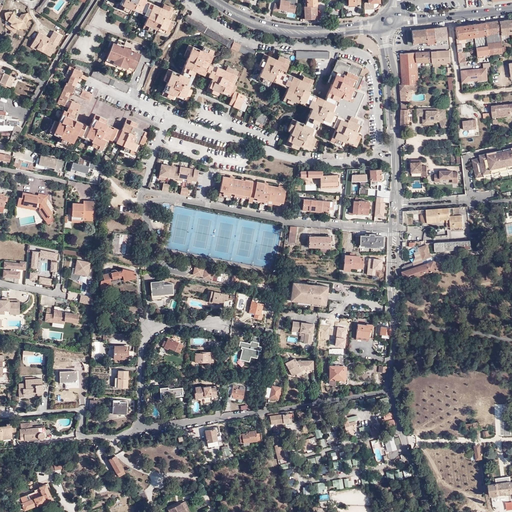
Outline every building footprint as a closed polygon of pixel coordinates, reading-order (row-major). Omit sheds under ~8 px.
[(48,0),(44,0),(36,11),(39,13),(48,0)] [(169,21),(174,9),(163,4),(162,8),(145,1),(145,0),(121,0),(120,4),(121,5),(120,9),(129,13),(131,9),(148,16),(143,28),(154,32),(155,28),(168,34),(173,23),(169,21)] [(303,0),(304,19),(321,18),(321,11),(316,10),(316,0),(303,0)] [(364,3),(364,9),(373,9),(375,8),(377,7),(378,6),(379,3),(378,0),(367,0),(368,3),(364,3)] [(25,24),(28,21),(26,14),(21,15),(18,19),(15,18),(14,14),(11,12),(5,13),(5,14),(6,19),(12,23),(13,27),(18,30),(19,28),(21,29),(26,28),(25,24)] [(184,22),(227,46),(231,40),(188,16),(184,22)] [(511,32),(509,20),(499,21),(501,40),(505,39),(505,35),(511,34),(511,32)] [(497,21),(484,23),(487,46),(489,54),(502,53),(497,21)] [(484,23),(473,24),(475,41),(475,45),(476,47),(487,46),(484,23)] [(475,41),(473,24),(455,27),(457,39),(456,39),(459,63),(463,62),(472,61),(471,56),(469,56),(468,50),(462,51),(461,44),(465,43),(465,42),(471,41),(475,41)] [(445,27),(433,28),(435,44),(435,45),(447,44),(445,27)] [(425,29),(427,42),(427,44),(435,44),(433,28),(430,29),(425,29)] [(425,29),(411,31),(412,35),(409,36),(410,43),(427,42),(425,29)] [(38,46),(52,54),(62,36),(54,32),(49,39),(48,41),(46,40),(47,38),(38,33),(30,47),(35,50),(36,48),(38,46)] [(234,42),(231,48),(238,51),(241,45),(234,42)] [(131,49),(130,50),(129,52),(123,49),(124,47),(124,46),(117,43),(116,45),(113,43),(107,58),(114,60),(113,63),(112,64),(117,66),(116,66),(122,68),(127,70),(127,69),(128,67),(135,69),(141,54),(137,52),(131,49)] [(204,75),(209,63),(214,51),(203,47),(202,50),(189,45),(184,56),(188,58),(183,70),(193,75),(195,71),(204,75)] [(241,45),(238,51),(253,57),(256,51),(241,45)] [(50,56),(52,54),(38,46),(36,48),(50,56)] [(489,54),(487,46),(476,47),(477,56),(489,54)] [(450,51),(432,52),(433,62),(433,63),(434,63),(441,63),(451,62),(450,51)] [(401,54),(402,85),(413,84),(418,84),(419,84),(418,62),(433,62),(432,52),(401,54)] [(308,106),(312,94),(309,93),(314,81),(303,76),(301,80),(284,73),(289,60),(278,55),(276,60),(264,54),(260,63),(264,65),(262,70),(258,79),(269,84),(271,81),(288,88),(282,100),(293,105),(295,101),(308,106)] [(325,99),(317,96),(311,108),(306,120),(318,125),(319,121),(336,128),(331,140),(343,145),(345,142),(356,147),(361,136),(356,134),(362,121),(354,118),(364,94),(357,91),(363,76),(359,74),(362,68),(351,64),(350,65),(338,60),(328,82),(332,83),(325,99)] [(208,76),(213,65),(209,63),(204,75),(208,76)] [(212,78),(217,67),(213,65),(208,76),(212,78)] [(83,72),(81,71),(79,70),(79,68),(80,68),(76,66),(75,68),(69,66),(66,72),(71,74),(67,82),(66,82),(61,94),(57,92),(54,99),(58,101),(57,102),(68,107),(66,111),(63,110),(58,122),(54,120),(49,132),(61,137),(60,141),(71,147),(76,134),(92,141),(91,145),(102,150),(108,138),(124,146),(122,150),(133,155),(139,143),(143,145),(152,125),(132,116),(134,112),(129,110),(125,110),(91,95),(91,93),(74,85),(77,78),(80,79),(80,77),(86,80),(88,76),(82,74),(83,72)] [(232,97),(234,91),(237,86),(233,84),(238,71),(228,67),(225,70),(217,67),(212,78),(207,91),(220,96),(221,92),(232,97)] [(0,82),(10,87),(14,77),(17,78),(17,76),(15,75),(14,77),(4,73),(5,71),(0,68),(0,82)] [(192,79),(181,74),(169,69),(164,80),(168,81),(162,95),(173,100),(175,96),(187,101),(192,90),(188,88),(192,79)] [(129,87),(94,70),(91,77),(127,93),(129,87)] [(193,75),(183,70),(181,74),(192,79),(193,75)] [(402,85),(400,85),(402,106),(402,107),(407,107),(406,92),(408,90),(414,89),(413,84),(402,85)] [(250,98),(234,91),(232,97),(229,104),(244,111),(250,98)] [(317,96),(312,94),(308,106),(311,108),(317,96)] [(492,117),(511,114),(511,104),(491,107),(492,117)] [(427,109),(423,109),(423,116),(425,116),(425,119),(423,118),(423,124),(434,124),(434,121),(434,119),(440,120),(440,121),(442,128),(449,126),(445,116),(446,109),(439,109),(439,111),(427,111),(427,109)] [(267,117),(259,113),(256,122),(264,125),(267,117)] [(7,125),(17,126),(18,120),(17,120),(17,119),(12,118),(12,116),(5,115),(0,114),(0,130),(3,131),(3,130),(4,125),(7,125)] [(312,137),(316,129),(305,124),(292,119),(288,130),(292,132),(288,140),(293,142),(291,146),(297,149),(299,145),(311,151),(316,139),(312,137)] [(316,129),(318,125),(306,120),(305,124),(316,129)] [(10,139),(15,142),(25,122),(23,121),(19,128),(17,126),(10,139)] [(511,168),(511,147),(490,152),(491,154),(487,154),(487,153),(479,155),(480,157),(472,159),(476,177),(484,175),(511,168)] [(11,155),(0,153),(0,159),(10,162),(11,155)] [(54,170),(58,171),(61,158),(54,157),(54,158),(40,156),(38,163),(36,163),(35,167),(44,169),(45,165),(55,167),(54,170)] [(422,176),(427,176),(427,166),(422,166),(422,162),(417,162),(417,160),(412,160),(412,173),(422,172),(422,176)] [(169,177),(171,166),(162,164),(160,175),(168,176),(169,177)] [(180,168),(171,166),(169,177),(174,178),(178,179),(178,177),(180,168)] [(180,166),(180,168),(178,177),(183,178),(187,179),(190,168),(180,166)] [(196,181),(199,170),(190,168),(187,179),(196,181)] [(511,168),(484,175),(484,176),(484,177),(492,176),(500,174),(511,171),(511,168)] [(381,174),(381,170),(370,170),(371,184),(377,184),(377,179),(381,179),(382,180),(383,181),(385,180),(384,174),(381,174)] [(337,175),(322,176),(320,176),(320,177),(321,187),(338,186),(337,175)] [(234,179),(230,178),(223,176),(220,191),(224,192),(246,196),(250,197),(252,183),(241,180),(234,179)] [(256,183),(252,183),(250,197),(248,204),(252,204),(254,198),(256,183)] [(268,186),(256,183),(254,198),(257,199),(279,203),(283,204),(286,190),(282,189),(278,188),(268,186)] [(52,213),(46,203),(43,199),(37,197),(36,203),(29,202),(30,193),(22,192),(21,197),(24,197),(22,203),(28,204),(28,206),(36,208),(36,206),(39,207),(39,211),(47,224),(54,219),(51,214),(52,213)] [(43,199),(46,203),(47,195),(38,193),(38,195),(30,193),(29,202),(36,203),(37,197),(43,199)] [(35,210),(36,208),(28,206),(28,204),(22,203),(24,197),(21,197),(19,196),(17,206),(35,210)] [(315,211),(317,200),(299,199),(298,206),(303,207),(303,210),(315,211)] [(334,202),(317,200),(315,211),(329,213),(329,210),(333,210),(334,202)] [(83,217),(93,218),(93,201),(83,201),(83,203),(72,203),(72,208),(72,214),(71,219),(83,220),(83,217)] [(369,202),(353,201),(353,207),(349,207),(349,215),(352,215),(352,213),(368,214),(369,202)] [(447,220),(447,222),(448,236),(435,236),(435,239),(433,239),(433,243),(435,242),(471,241),(467,207),(427,209),(427,221),(447,220)] [(297,227),(290,226),(288,242),(294,243),(297,227)] [(360,243),(360,245),(364,245),(364,247),(378,247),(378,246),(382,246),(382,236),(373,236),(373,234),(369,234),(369,236),(360,235),(360,236),(360,243)] [(309,247),(320,247),(329,247),(330,247),(330,237),(309,236),(309,247)] [(446,250),(472,248),(471,241),(435,242),(436,252),(446,252),(446,250)] [(404,272),(406,280),(436,270),(441,268),(439,258),(436,259),(436,258),(433,259),(430,250),(428,246),(428,245),(426,246),(420,248),(420,250),(417,252),(415,252),(416,257),(413,262),(415,267),(404,272)] [(358,268),(358,267),(359,263),(362,263),(363,258),(359,257),(359,256),(345,255),(343,270),(349,271),(350,268),(358,268)] [(402,268),(404,272),(415,267),(413,262),(406,265),(402,268)] [(211,280),(213,271),(203,269),(204,267),(195,265),(193,274),(203,277),(203,278),(211,280)] [(100,283),(100,284),(104,286),(105,283),(108,282),(110,280),(119,277),(119,276),(122,275),(123,277),(123,279),(135,276),(134,271),(122,268),(122,270),(118,272),(117,271),(115,270),(112,270),(111,272),(103,274),(104,280),(101,281),(100,283)] [(240,277),(233,275),(231,282),(238,284),(240,277)] [(295,300),(295,302),(320,305),(320,303),(321,297),(326,298),(328,286),(318,284),(313,284),(314,281),(307,280),(307,283),(293,281),(291,294),(296,294),(295,300)] [(150,282),(152,294),(164,293),(164,294),(173,293),(172,284),(163,285),(163,281),(150,282)] [(101,291),(103,294),(104,294),(106,287),(111,285),(108,282),(105,283),(104,286),(100,284),(100,287),(101,289),(101,291)] [(228,294),(211,291),(210,296),(209,302),(216,303),(216,302),(223,304),(224,299),(227,299),(228,294)] [(8,302),(8,299),(7,299),(2,299),(0,299),(0,313),(4,313),(4,311),(9,311),(19,311),(19,301),(8,302)] [(260,314),(263,304),(251,302),(249,312),(255,314),(254,318),(262,319),(263,314),(260,314)] [(45,321),(52,322),(54,310),(47,309),(45,321)] [(54,310),(52,322),(64,324),(64,321),(77,323),(78,314),(69,313),(69,315),(64,315),(61,315),(61,312),(61,311),(60,311),(54,310)] [(314,324),(293,321),(292,330),(306,332),(304,342),(311,343),(314,324)] [(358,324),(356,336),(368,338),(369,332),(371,332),(372,324),(366,324),(366,325),(358,324)] [(391,327),(381,326),(380,334),(390,336),(391,327)] [(180,353),(183,344),(168,338),(167,341),(164,340),(162,345),(165,346),(164,347),(168,349),(169,348),(180,353)] [(344,355),(344,353),(344,343),(333,343),(333,355),(336,355),(340,355),(344,355)] [(127,346),(122,345),(122,348),(114,347),(114,359),(129,359),(129,357),(134,357),(134,349),(127,349),(127,346)] [(214,362),(213,353),(210,353),(210,352),(202,352),(202,353),(195,353),(195,362),(214,362)] [(291,365),(297,361),(295,358),(286,363),(289,369),(292,367),(291,365)] [(303,367),(304,369),(313,369),(313,360),(301,360),(301,359),(297,361),(291,365),(292,367),(289,369),(291,373),(294,371),(296,373),(302,370),(301,368),(303,367)] [(346,366),(339,365),(337,365),(330,366),(330,378),(330,384),(347,383),(347,376),(346,376),(346,366)] [(77,381),(76,371),(59,372),(60,382),(65,382),(65,381),(77,381)] [(126,379),(128,379),(128,371),(119,371),(118,378),(115,378),(115,387),(118,387),(126,388),(126,379)] [(42,378),(35,379),(25,379),(25,383),(18,383),(19,397),(23,397),(23,394),(29,393),(29,390),(35,390),(35,392),(37,392),(37,393),(37,395),(43,394),(42,378)] [(159,388),(159,396),(168,395),(168,397),(170,397),(184,395),(183,391),(181,392),(181,388),(173,388),(173,383),(166,384),(167,387),(159,388)] [(233,385),(231,394),(233,395),(232,398),(238,399),(238,398),(242,399),(244,390),(237,389),(238,386),(233,385)] [(280,387),(272,385),(271,388),(266,387),(265,396),(277,398),(280,387)] [(209,386),(202,387),(202,386),(194,387),(195,391),(193,392),(194,399),(209,396),(210,399),(216,398),(214,387),(209,388),(209,386)] [(97,400),(90,400),(89,413),(96,414),(97,400)] [(118,411),(126,411),(127,402),(113,401),(112,413),(118,413),(118,411)] [(292,411),(267,414),(268,424),(270,424),(271,424),(289,422),(288,419),(293,418),(292,411)] [(29,439),(33,439),(39,438),(41,438),(42,438),(45,438),(44,426),(32,428),(30,428),(30,422),(20,423),(21,429),(19,429),(20,436),(24,436),(24,440),(29,439)] [(355,422),(349,423),(345,424),(348,437),(352,436),(350,428),(352,428),(356,426),(355,422)] [(480,427),(484,426),(485,426),(484,424),(479,424),(479,422),(473,423),(473,426),(465,427),(466,434),(471,434),(471,430),(474,429),(480,429),(480,427)] [(11,433),(10,424),(5,424),(6,427),(0,427),(0,440),(2,440),(1,438),(11,437),(11,433)] [(371,435),(378,433),(377,427),(376,427),(375,425),(369,427),(371,435)] [(217,440),(220,440),(218,427),(215,428),(215,429),(205,431),(208,448),(218,445),(217,440)] [(261,440),(260,433),(256,434),(255,431),(249,432),(249,433),(246,433),(239,434),(241,444),(243,443),(250,442),(261,440)] [(274,445),(278,460),(285,457),(282,443),(284,443),(283,440),(279,441),(279,443),(274,445)] [(309,440),(305,441),(301,443),(304,451),(314,448),(312,444),(311,444),(309,440)] [(120,464),(115,456),(109,459),(117,473),(119,477),(123,474),(125,473),(120,464)] [(489,485),(491,495),(511,492),(511,482),(509,482),(509,478),(496,479),(497,484),(489,485)] [(24,510),(26,509),(52,499),(48,489),(50,488),(48,484),(39,487),(40,488),(34,490),(35,492),(19,498),(24,510)] [(331,501),(329,491),(318,493),(320,502),(331,501)] [(169,511),(190,511),(185,502),(169,510),(169,511)]
